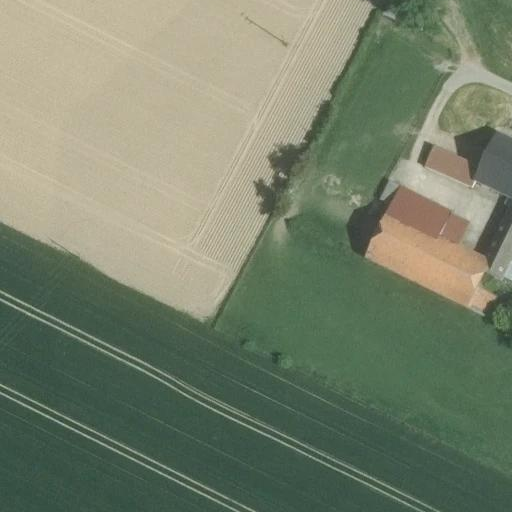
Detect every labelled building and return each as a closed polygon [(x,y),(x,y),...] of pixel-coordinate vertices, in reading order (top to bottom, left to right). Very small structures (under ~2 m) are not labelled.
[(393,0),(384,18),(398,26),(411,0),(393,0)] [(511,142),(498,135),(480,172),(475,183),(511,201),(511,142)] [(480,172),(434,151),(426,169),(472,190),(475,183),(480,172)] [(390,183),(380,202),(392,208),(402,189),(390,183)] [(453,214),(402,189),(392,208),(389,214),(440,239),(450,218),(453,214)] [(511,260),(511,205),(485,261),(491,264),(486,275),(501,282),(511,260)] [(440,239),(389,214),(366,261),(468,311),(479,289),(486,275),(491,264),(485,261),(459,248),(440,239)] [(469,227),(450,218),(440,239),(459,248),(469,227)] [(488,241),(468,232),(461,246),(481,256),(488,241)] [(497,298),(479,289),(468,311),(486,320),(497,298)]
